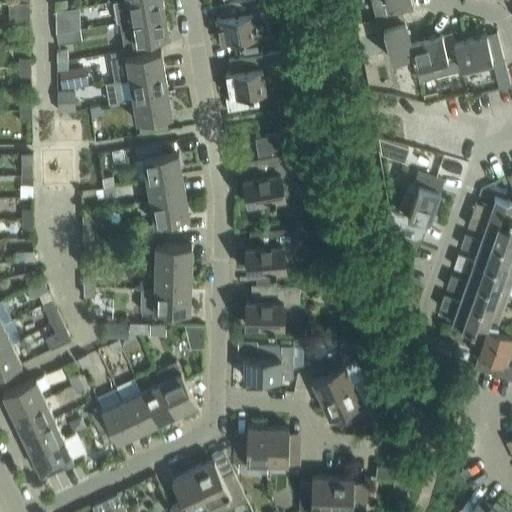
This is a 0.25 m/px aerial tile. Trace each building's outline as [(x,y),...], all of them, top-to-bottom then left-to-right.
[(66,0),(55,0),(56,9),(67,9),(66,0)] [(118,0),(114,1),(117,22),(120,22),(165,14),(163,0),(118,0)] [(265,0),(241,0),(224,3),(226,16),(217,18),(221,40),(217,40),(217,42),(240,38),(240,40),(245,39),(245,37),(256,35),(254,19),(268,17),(265,0)] [(411,0),(371,0),(376,18),(403,11),(403,12),(413,9),(411,0)] [(19,23),(30,23),(30,1),(9,1),(10,23),(19,23)] [(56,9),(56,21),(68,20),(71,18),(71,8),(67,9),(56,9)] [(411,42),(403,12),(403,11),(376,18),(379,28),(383,27),(391,59),(412,54),(413,54),(410,42),(411,42)] [(169,36),(165,14),(120,22),(125,49),(135,48),(134,42),(169,36)] [(30,33),(30,23),(19,23),(19,33),(30,33)] [(80,29),(57,32),(59,44),(82,40),(80,29)] [(504,58),(497,31),(455,42),(459,58),(457,59),(461,75),(494,66),(492,61),(504,58)] [(292,32),(276,34),(278,49),(294,46),(292,32)] [(459,58),(455,42),(452,32),(411,42),(410,42),(413,54),(412,54),(415,64),(419,80),(439,74),(436,64),(457,59),(459,58)] [(295,48),(233,58),(236,71),(227,73),(230,95),(226,96),(226,97),(249,93),(249,95),(254,94),(254,92),(266,90),(263,75),(298,69),(295,48)] [(68,50),(57,50),(57,60),(68,60),(68,50)] [(126,56),(130,78),(165,72),(161,50),(126,56)] [(31,66),(31,57),(20,57),(20,67),(31,66)] [(57,69),(68,69),(68,60),(57,60),(57,69)] [(31,76),(31,66),(20,67),(20,76),(31,76)] [(85,66),(60,71),(63,87),(88,82),(85,66)] [(165,72),(130,78),(120,80),(124,101),(134,99),(169,93),(165,72)] [(76,109),(75,88),(64,89),(57,89),(58,109),(76,109)] [(172,116),(169,93),(134,99),(138,121),(172,116)] [(32,110),(32,100),(20,100),(20,110),(32,110)] [(101,105),(90,107),(92,116),(103,114),(101,105)] [(32,119),(32,110),(20,110),(21,119),(32,119)] [(255,138),(258,157),(282,153),(279,134),(255,138)] [(381,153),(393,158),(398,144),(379,138),(381,153)] [(144,157),(147,179),(182,173),(179,151),(160,154),(158,142),(146,144),(148,156),(144,157)] [(293,151),(287,152),(282,153),(258,157),(251,158),(254,176),(245,178),(248,203),(270,200),(270,201),(276,200),(276,198),(285,197),(282,179),(286,171),(296,170),(293,151)] [(33,174),(33,165),(22,165),(22,174),(33,174)] [(399,211),(389,208),(393,235),(419,244),(427,221),(429,222),(444,180),(418,171),(414,181),(409,179),(406,190),(399,211)] [(186,195),(182,173),(147,179),(151,201),(186,195)] [(33,174),(22,174),(22,184),(33,184),(33,174)] [(113,175),(102,177),(104,187),(115,185),(113,175)] [(116,194),(115,185),(104,187),(105,196),(116,194)] [(190,217),(186,195),(151,201),(155,222),(190,217)] [(511,198),(507,201),(495,197),(492,206),(477,201),(473,212),(509,225),(511,215),(511,198)] [(34,217),(33,208),(22,208),(23,218),(34,217)] [(511,237),(511,215),(509,225),(473,212),(468,225),(483,230),(481,237),(480,239),(502,246),(505,236),(511,237)] [(34,227),(34,217),(23,218),(23,227),(34,227)] [(298,226),(254,230),(256,246),(247,247),(249,272),(271,270),(271,272),(277,272),(277,270),(285,269),(284,250),(289,244),(299,244),(298,226)] [(93,228),(83,228),(82,228),(82,238),(93,237),(93,228)] [(511,261),(511,237),(505,236),(502,246),(480,239),(481,237),(466,232),(461,246),(476,251),(474,258),(473,259),(495,267),(498,256),(511,261)] [(94,247),(93,237),(82,238),(82,247),(94,247)] [(156,244),(155,266),(191,267),(191,245),(156,244)] [(25,261),(25,249),(16,250),(16,261),(25,261)] [(34,249),(25,249),(25,261),(35,260),(34,249)] [(511,283),(511,261),(498,256),(495,267),(473,259),(474,258),(459,253),(454,266),(469,271),(467,278),(466,279),(488,287),(491,277),(511,283)] [(190,289),(191,267),(155,266),(155,288),(190,289)] [(506,304),(511,285),(511,283),(491,277),(488,287),(466,279),(467,278),(452,273),(447,286),(462,291),(460,299),(459,300),(481,307),(484,297),(506,304)] [(94,276),(83,277),(83,286),(94,286),(94,276)] [(43,279),(35,283),(40,293),(48,289),(43,279)] [(40,293),(35,283),(27,287),(32,297),(40,293)] [(300,285),(256,284),(256,300),(247,299),(247,325),(268,325),(269,327),(275,327),(275,325),(284,326),(284,307),(290,302),(300,302),(300,285)] [(95,295),(94,286),(83,286),(83,296),(95,295)] [(141,288),(141,310),(190,311),(190,289),(155,288),(141,288)] [(344,288),(337,288),(337,297),(346,297),(344,288)] [(498,326),(506,304),(484,297),(481,307),(459,300),(460,299),(445,293),(440,307),(455,312),(451,322),(474,330),(478,319),(498,326)] [(0,299),(0,323),(13,318),(3,298),(0,299)] [(53,299),(43,304),(48,314),(52,323),(62,318),(58,309),(53,299)] [(13,318),(0,323),(0,347),(12,342),(22,337),(13,318)] [(72,338),(66,327),(62,318),(52,323),(56,331),(45,336),(50,349),(72,338)] [(139,333),(139,321),(130,321),(129,333),(139,333)] [(149,322),(139,321),(139,333),(148,333),(149,322)] [(166,324),(150,323),(150,335),(166,335),(166,324)] [(478,355),(474,366),(511,378),(511,361),(509,361),(511,352),(511,334),(484,325),(474,354),(478,355)] [(117,338),(109,342),(113,352),(122,348),(117,338)] [(345,338),(343,351),(356,351),(357,339),(345,338)] [(339,341),(326,342),(327,353),(340,352),(339,341)] [(0,372),(22,362),(12,342),(0,347),(0,372)] [(246,356),(245,377),(281,378),(282,344),(258,344),(257,355),(246,356)] [(313,378),(322,397),(354,382),(340,352),(318,362),(323,373),(313,378)] [(91,363),(86,353),(78,357),(82,367),(91,363)] [(177,412),(197,402),(177,359),(156,369),(161,380),(177,412)] [(79,371),(69,376),(73,384),(83,379),(79,371)] [(45,397),(36,377),(4,392),(13,412),(45,397)] [(87,388),(83,379),(73,384),(77,392),(87,388)] [(177,412),(161,380),(142,389),(157,421),(177,412)] [(368,412),(354,382),(322,397),(330,416),(341,411),(347,422),(368,412)] [(117,386),(97,395),(102,408),(106,416),(110,425),(117,440),(138,430),(122,398),(117,386)] [(157,421),(142,389),(122,398),(138,430),(157,421)] [(55,417),(45,397),(13,412),(23,432),(55,417)] [(106,416),(102,408),(92,413),(95,421),(106,416)] [(110,425),(106,416),(95,421),(107,445),(117,440),(110,425)] [(64,436),(55,417),(23,432),(32,451),(64,436)] [(267,462),(268,426),(248,425),(247,437),(235,437),(235,461),(267,462)] [(300,463),(301,439),(289,438),(289,426),(268,426),(267,462),(300,463)] [(74,457),(64,436),(32,451),(42,472),(74,457)] [(219,511),(247,499),(233,469),(222,474),(215,458),(193,469),(210,504),(214,511),(219,511)] [(377,464),(376,476),(400,478),(401,466),(377,464)] [(194,511),(210,504),(193,469),(172,479),(182,498),(170,503),(174,511),(194,511)] [(332,511),(333,475),(312,475),(312,487),(300,487),(300,510),(312,511),(332,511)] [(354,476),(333,475),(332,511),(364,511),(365,511),(366,488),(354,488),(354,476)] [(500,511),(482,497),(469,511),(500,511)] [(127,511),(123,502),(101,511),(127,511)]
